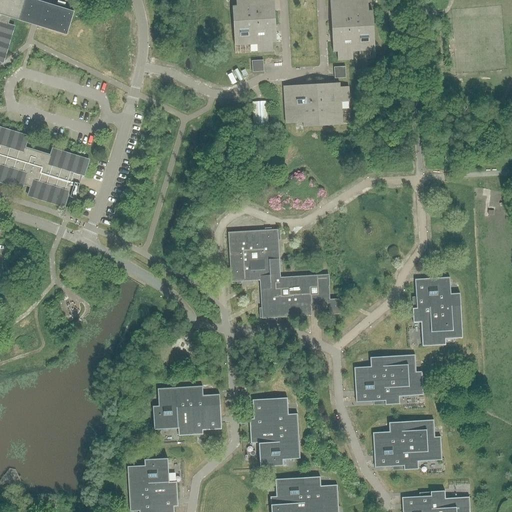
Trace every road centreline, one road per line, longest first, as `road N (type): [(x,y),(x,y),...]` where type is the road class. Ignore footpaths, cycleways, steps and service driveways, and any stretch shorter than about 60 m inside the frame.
road 1 (residential): [(419,177),(362,183),(306,221),(236,213),(215,243),(217,271),(239,317),(227,331)]
road 2 (residential): [(85,241),(133,94),(142,25),(135,0)]
road 3 (residential): [(334,355),(392,300),(420,247),(419,177)]
road 4 (residential): [(227,331),(234,444),(196,479),(192,511)]
road 5 (residential): [(419,177),(409,71),(387,0)]
road 6 (residential): [(85,241),(162,286),(196,325),(227,331)]
road 7 (residential): [(389,511),(362,469),(338,403),(334,355)]
